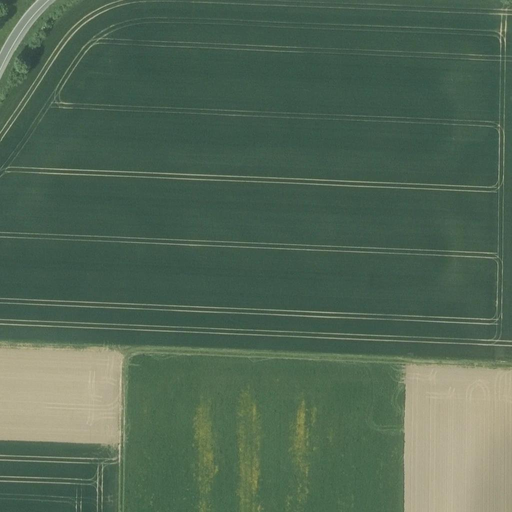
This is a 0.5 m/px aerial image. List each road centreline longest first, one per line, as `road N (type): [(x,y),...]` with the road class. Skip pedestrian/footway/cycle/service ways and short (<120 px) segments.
road 1 (track): [(0,344),(511,366)]
road 2 (track): [(123,511),(123,349)]
